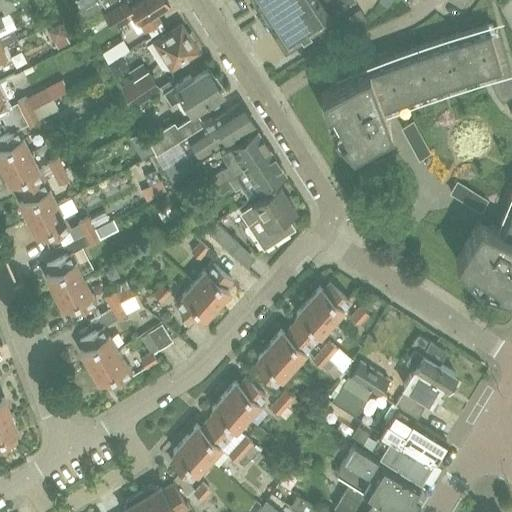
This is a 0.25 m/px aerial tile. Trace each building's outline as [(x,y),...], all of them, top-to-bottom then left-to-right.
[(116,0),(77,0),(87,19),(103,9),(116,0)] [(139,32),(144,29),(160,19),(155,12),(169,3),(166,0),(116,0),(103,9),(113,24),(117,25),(130,17),(139,32)] [(261,4),(266,12),(267,12),(285,41),(330,13),(330,12),(348,0),(258,0),(261,3),(261,4)] [(337,22),(343,32),(365,19),(359,9),(337,22)] [(66,21),(59,24),(64,32),(70,28),(66,21)] [(162,66),(171,68),(199,50),(181,22),(148,44),(162,66)] [(322,95),(329,124),(352,149),(361,145),(384,132),(392,128),(383,105),(412,94),(441,84),(471,74),(487,69),(489,77),(490,79),(491,83),(493,88),(496,92),(498,96),(502,101),(503,103),(511,95),(511,73),(511,70),(498,24),(474,31),(459,36),(428,46),(398,57),(368,68),(356,73),(338,82),(321,91),(322,95)] [(326,30),(297,48),(303,58),(332,40),(326,30)] [(10,31),(0,35),(0,46),(1,49),(16,41),(10,31)] [(66,36),(55,42),(58,48),(69,42),(66,36)] [(105,52),(110,63),(133,48),(126,38),(105,52)] [(122,86),(132,104),(162,85),(151,67),(122,86)] [(183,97),(192,111),(222,91),(221,90),(224,88),(216,76),(213,78),(207,68),(193,78),(191,74),(175,84),(164,92),(172,104),(183,97)] [(0,110),(7,107),(2,98),(12,93),(5,78),(0,80),(0,110)] [(25,97),(16,101),(22,113),(31,109),(26,99),(25,97)] [(45,102),(31,109),(36,118),(59,107),(54,97),(45,102)] [(224,144),(255,124),(240,101),(214,118),(213,117),(204,122),(178,138),(187,151),(195,146),(201,155),(222,141),(224,144)] [(511,107),(510,110),(511,111),(511,207),(502,230),(480,220),(476,226),(461,251),(456,258),(480,283),(511,292),(511,107)] [(31,109),(22,113),(27,123),(28,125),(37,120),(35,118),(31,109)] [(178,138),(204,122),(197,112),(177,125),(174,121),(149,137),(157,152),(178,138)] [(419,159),(420,158),(422,157),(431,152),(427,145),(413,120),(409,122),(402,126),(401,126),(419,159)] [(18,128),(0,136),(0,163),(1,166),(30,151),(18,128)] [(206,193),(229,178),(272,151),(258,129),(231,146),(232,148),(222,154),(228,165),(199,184),(206,193)] [(19,190),(43,177),(30,151),(1,166),(9,182),(14,179),(19,190)] [(259,190),(286,173),(272,151),(229,178),(235,188),(241,184),(248,197),(259,190)] [(166,170),(172,181),(198,164),(191,154),(166,170)] [(54,173),(62,169),(57,157),(48,161),(54,173)] [(62,169),(54,173),(59,184),(68,180),(62,169)] [(28,218),(56,203),(43,177),(19,190),(24,199),(20,202),(28,218)] [(192,179),(179,188),(182,193),(186,199),(190,196),(200,190),(192,179)] [(165,187),(161,180),(142,190),(147,200),(166,190),(165,187)] [(486,197),(460,181),(457,180),(450,192),(481,211),(482,210),(485,205),(486,203),(489,199),(487,198),(486,197)] [(253,204),(247,208),(241,211),(264,247),(295,227),(287,215),(296,209),(280,185),(253,203),(253,204)] [(28,218),(36,233),(41,231),(45,239),(68,227),(56,203),(28,218)] [(157,213),(162,222),(172,217),(167,208),(157,213)] [(104,212),(91,219),(94,226),(108,219),(104,212)] [(85,234),(94,230),(88,217),(79,221),(85,234)] [(113,220),(94,229),(99,238),(117,229),(113,220)] [(217,222),(204,231),(224,248),(229,253),(239,242),(217,222)] [(54,291),(82,276),(70,252),(89,242),(91,245),(99,241),(94,230),(85,234),(62,245),(66,254),(46,264),(51,272),(46,275),(54,291)] [(198,260),(207,249),(200,243),(191,253),(198,260)] [(194,281),(218,303),(230,289),(226,286),(232,279),(212,261),(194,281)] [(82,276),(54,291),(62,306),(67,304),(71,312),(94,300),(82,276)] [(111,307),(118,303),(132,297),(124,281),(112,287),(113,292),(106,295),(111,307)] [(206,316),(218,303),(194,281),(176,301),(196,319),(202,312),(206,316)] [(332,320),(343,306),(349,300),(330,282),(324,289),(320,285),(308,298),(332,320)] [(162,284),(153,295),(162,302),(171,291),(162,284)] [(293,323),(312,341),(332,320),(308,298),(296,312),(300,315),(293,323)] [(118,303),(111,307),(117,319),(124,315),(118,303)] [(359,322),(368,313),(360,306),(352,315),(359,322)] [(149,331),(160,348),(172,340),(161,323),(149,331)] [(281,328),(269,342),(293,363),(312,341),(293,323),(285,332),(281,328)] [(89,365),(116,349),(102,326),(80,340),(84,347),(80,350),(89,365)] [(418,333),(411,345),(423,352),(430,340),(418,333)] [(415,366),(404,384),(435,403),(446,386),(447,387),(456,372),(439,362),(446,350),(430,340),(423,352),(414,366),(415,366)] [(330,341),(312,362),(321,369),(339,349),(330,341)] [(269,342),(257,355),(261,358),(255,365),(275,383),(293,363),(269,342)] [(116,349),(89,365),(99,380),(103,378),(108,385),(130,371),(116,349)] [(141,358),(147,366),(157,360),(152,351),(141,358)] [(362,362),(362,363),(353,377),(380,394),(388,382),(389,379),(371,367),(362,362)] [(247,414),(259,401),(265,394),(245,376),(239,383),(235,380),(223,393),(247,414)] [(369,392),(347,379),(334,400),(356,413),(369,392)] [(287,388),(269,408),(276,414),(294,395),(287,388)] [(403,391),(396,403),(418,417),(425,405),(403,391)] [(235,427),(247,414),(223,393),(211,406),(215,410),(209,417),(208,418),(228,436),(229,434),(235,427)] [(0,417),(11,413),(4,397),(0,398),(0,417)] [(446,439),(414,419),(396,408),(381,433),(382,433),(399,444),(401,441),(432,461),(446,439)] [(0,417),(0,445),(15,440),(12,432),(17,430),(11,413),(0,417)] [(208,418),(206,420),(200,427),(197,423),(185,436),(208,457),(220,444),(226,437),(228,436),(208,418)] [(352,436),(363,443),(370,432),(370,431),(358,424),(355,430),(353,433),(352,435),(352,436)] [(421,478),(432,461),(401,441),(399,444),(382,433),(373,448),(421,478)] [(185,436),(173,450),(177,453),(171,460),(191,477),(208,457),(185,436)] [(245,436),(229,453),(236,460),(243,467),(260,449),(252,442),(245,436)] [(399,511),(401,511),(420,482),(354,442),(336,472),(349,481),(399,511)] [(286,470),(279,481),(280,482),(290,488),(297,477),(286,470)] [(344,511),(399,511),(349,481),(334,506),(344,511)] [(138,491),(150,511),(175,511),(187,505),(173,483),(163,489),(160,484),(156,487),(154,485),(150,484),(138,491)] [(203,484),(194,494),(202,500),(210,490),(203,484)] [(150,511),(138,491),(127,498),(125,503),(127,505),(122,508),(124,511),(150,511)] [(328,511),(298,494),(293,503),(307,511),(328,511)] [(280,511),(266,500),(257,511),(280,511)]
